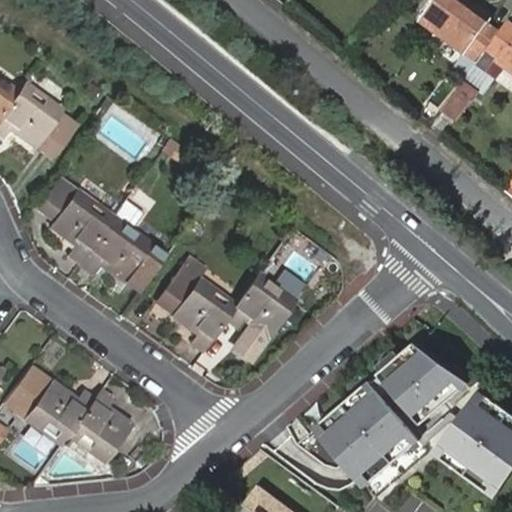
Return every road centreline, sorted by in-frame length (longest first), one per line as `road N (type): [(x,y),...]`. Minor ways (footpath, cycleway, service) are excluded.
road 1 (tertiary): [(130,0),(433,251)]
road 2 (residential): [(511,229),(237,0)]
road 3 (residential): [(0,229),(19,271),(43,294),(227,435)]
road 4 (residential): [(433,251),(227,435)]
road 5 (residential): [(227,435),(162,496),(91,511)]
